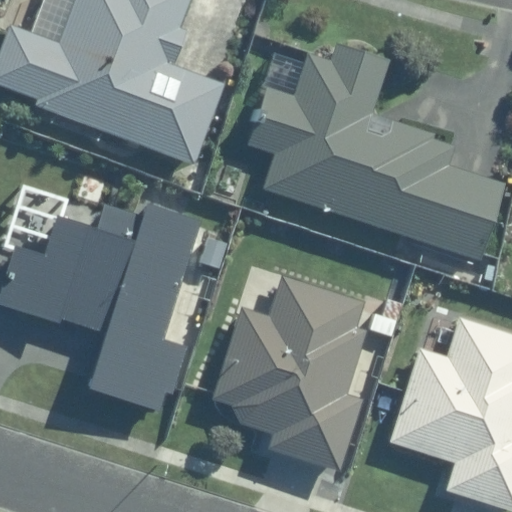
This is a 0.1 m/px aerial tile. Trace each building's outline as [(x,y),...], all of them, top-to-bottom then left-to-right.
[(74,0),(55,48),(27,37),(13,31),(0,64),(0,88),(196,168),(226,93),(167,69),(194,0),(74,0)] [(278,159),(267,192),(481,265),(506,194),(448,174),(454,158),(432,150),(436,139),(398,126),(394,140),(368,131),(390,68),(340,51),(337,60),(316,53),(308,75),(277,64),(248,148),(278,159)] [(64,321),(93,231),(66,221),(71,207),(15,187),(0,227),(0,258),(12,262),(0,297),(0,308),(61,330),(64,321)] [(141,248),(111,337),(92,392),(161,417),(184,351),(155,341),(196,228),(153,212),(141,248)] [(141,248),(134,245),(93,231),(64,321),(111,337),(141,248)] [(270,324),(242,316),(216,403),(236,409),(232,425),(274,437),(269,455),(335,475),(356,404),(345,401),(364,337),(353,334),(360,311),(281,287),(270,324)] [(426,352),(394,448),(457,470),(449,493),(505,511),(511,511),(511,333),(459,315),(444,358),(426,352)]
